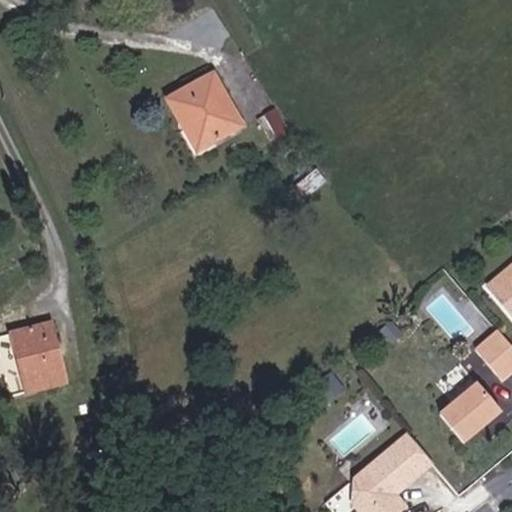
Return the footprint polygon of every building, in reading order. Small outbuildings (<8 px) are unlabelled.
[(175,97),(198,151),(244,125),(215,74),(175,97)] [(511,272),(495,287),(511,307),(511,272)] [(37,320),(0,332),(0,333),(18,387),(55,375),(37,320)] [(511,354),(511,337),(505,330),(481,350),(496,368),(511,354)] [(511,354),(496,368),(507,381),(511,376),(511,354)] [(447,415),(471,444),(508,411),(484,383),(447,415)] [(91,410),(70,417),(81,446),(101,440),(91,410)] [(426,473),(402,443),(351,491),(352,494),(344,511),(387,511),(384,508),(426,473)]
